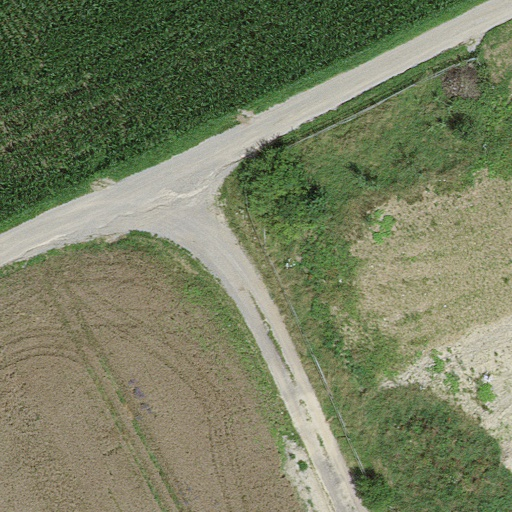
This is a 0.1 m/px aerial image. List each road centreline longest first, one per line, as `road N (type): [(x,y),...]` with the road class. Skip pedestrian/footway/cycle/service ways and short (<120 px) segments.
road 1 (track): [(0,256),(511,9)]
road 2 (track): [(157,180),(249,271),(358,511)]
